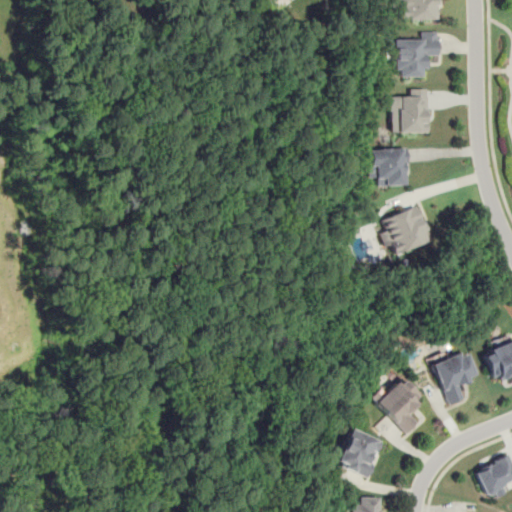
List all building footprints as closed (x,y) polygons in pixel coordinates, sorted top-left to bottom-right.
[(435,18),(434,0),(389,0),(389,8),(398,8),(398,19),(435,18)] [(423,76),(423,55),(434,55),(434,31),(414,30),(414,40),(384,39),(384,54),(392,54),(391,75),(423,76)] [(425,88),(406,88),(406,97),(386,97),(386,131),(425,131),(425,88)] [(402,146),(363,148),(364,177),(373,176),(373,184),(403,183),(402,146)] [(382,247),(387,246),(389,253),(425,242),(414,206),(373,218),(382,247)] [(482,343),(486,352),(478,355),(490,383),(511,373),(511,339),(509,332),(482,343)] [(441,403),(459,396),(454,385),(472,378),(460,348),(425,362),(441,403)] [(419,398),(392,372),(365,399),(399,433),(412,420),(405,412),(419,398)] [(364,476),(375,437),(342,427),(331,467),(364,476)] [(500,484),(511,477),(511,469),(504,451),(469,467),(483,499),(503,490),(500,484)] [(340,511),(377,511),(377,495),(353,495),(353,506),(340,506),(340,511)]
